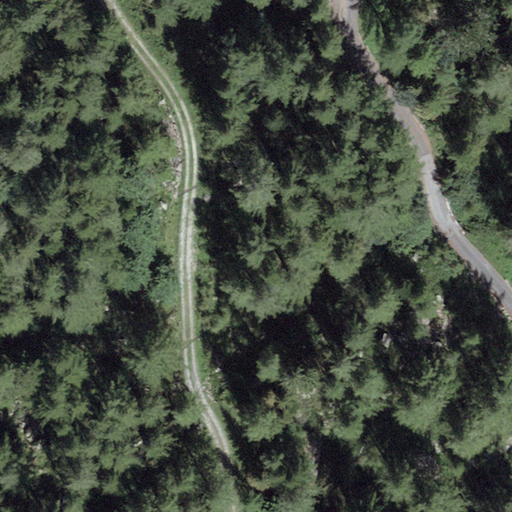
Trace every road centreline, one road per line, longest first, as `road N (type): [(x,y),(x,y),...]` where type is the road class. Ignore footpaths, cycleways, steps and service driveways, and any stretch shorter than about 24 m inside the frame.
road 1 (track): [(238,511),(229,460),(200,387),(190,253),(194,148),(184,110),(117,0)]
road 2 (unclassified): [(353,0),(356,43),(419,143),(443,218),(511,303)]
